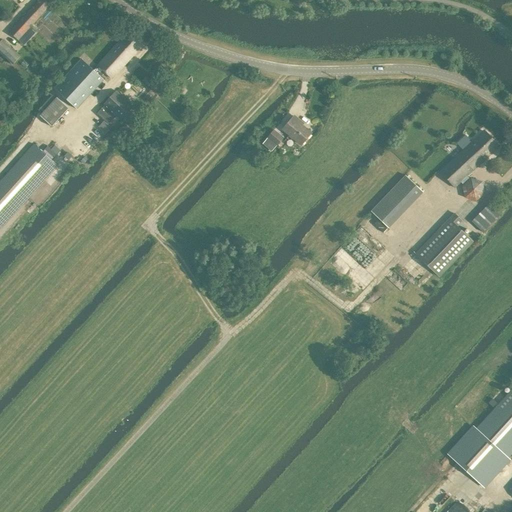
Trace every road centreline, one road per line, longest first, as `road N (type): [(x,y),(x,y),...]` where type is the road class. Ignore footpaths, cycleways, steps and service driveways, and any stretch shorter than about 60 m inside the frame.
road 1 (track): [(67,511),(289,276),(297,271),(349,308),(395,256)]
road 2 (tertiary): [(511,111),(453,76),(424,70),(304,71),(239,59),(165,32),(116,0)]
road 3 (track): [(151,222),(286,69)]
road 4 (track): [(178,262),(151,222),(92,281)]
road 5 (track): [(233,331),(178,262),(210,235)]
